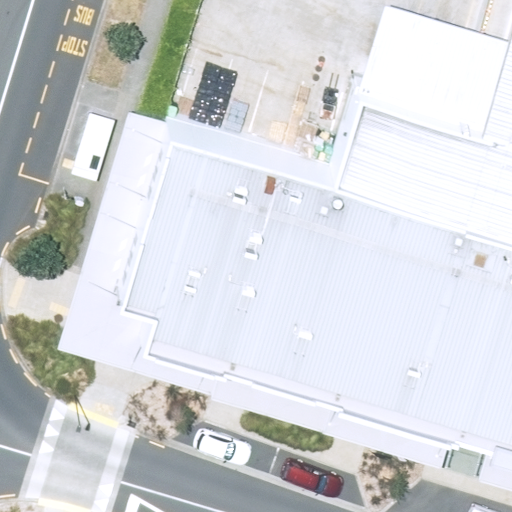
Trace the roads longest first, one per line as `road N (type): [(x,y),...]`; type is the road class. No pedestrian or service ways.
road 1 (unclassified): [(223,511),(0,443)]
road 2 (residential): [(35,0),(0,120)]
